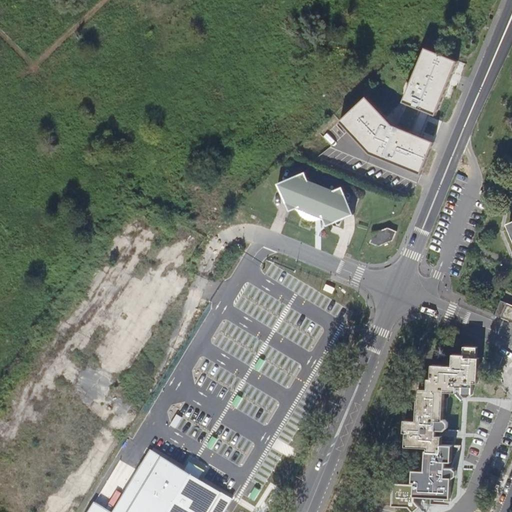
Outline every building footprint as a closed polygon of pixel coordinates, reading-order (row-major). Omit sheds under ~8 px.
[(367,96),(340,121),(370,153),(422,174),(435,141),(413,132),(422,109),(436,115),(458,60),(425,47),(403,101),(405,102),(396,125),(394,124),(367,96)] [(422,109),(413,132),(420,135),(430,112),(422,109)] [(319,206),(323,217),(327,225),(353,213),(341,187),(329,193),(309,185),(304,172),(277,183),(289,210),(296,207),(307,201),(319,206)] [(322,219),(323,217),(319,206),(307,201),(296,207),(298,210),(301,214),(304,217),(309,219),(312,220),(317,220),(322,219)] [(379,246),(392,240),(396,232),(387,227),(373,233),(370,242),(379,246)] [(501,318),(507,304),(501,301),(495,315),(501,318)] [(511,305),(507,304),(501,318),(511,321),(511,305)] [(448,461),(451,462),(452,446),(441,445),(442,436),(441,436),(438,436),(438,430),(442,430),(445,430),(447,428),(448,423),(445,420),(443,420),(444,391),(456,392),(456,390),(456,388),(462,388),(462,391),(462,393),(465,397),(470,397),(472,394),(473,383),(477,383),(478,358),(477,358),(477,347),(464,347),(464,355),(453,354),(453,366),(432,365),(432,379),(428,379),(427,390),(418,389),(417,421),(405,420),(405,431),(407,432),(406,446),(428,447),(427,450),(426,451),(425,471),(413,470),(412,482),(415,482),(414,484),(394,483),(392,506),(409,507),(413,511),(419,506),(415,501),(415,497),(450,498),(451,479),(453,478),(456,476),(456,471),(454,468),(450,468),(447,468),(448,461)] [(503,358),(494,354),(490,363),(499,367),(503,358)] [(511,399),(506,400),(507,394),(500,394),(480,411),(493,426),(485,433),(485,439),(481,440),(480,452),(477,452),(475,491),(495,492),(495,469),(504,469),(505,436),(511,436),(511,399)]
